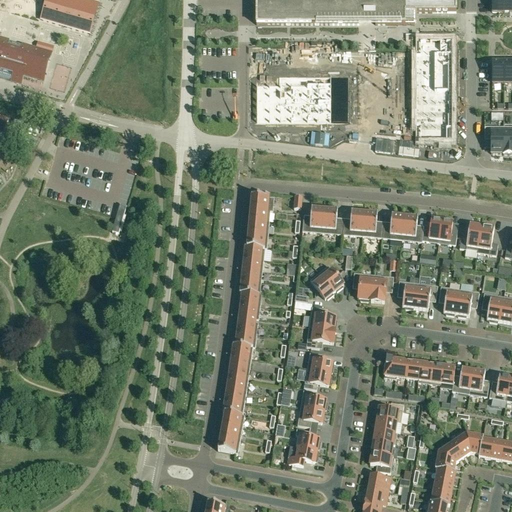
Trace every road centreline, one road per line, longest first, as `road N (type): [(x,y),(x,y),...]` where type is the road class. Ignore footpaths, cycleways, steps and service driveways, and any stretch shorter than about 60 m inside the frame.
road 1 (residential): [(202,466),(239,188),(511,212)]
road 2 (tertiary): [(158,466),(193,221),(195,173),(185,140)]
road 3 (tertiary): [(185,140),(141,461)]
road 4 (residential): [(333,490),(360,350),(371,339),(412,332),(511,347)]
road 5 (residential): [(185,140),(363,158)]
road 6 (residential): [(471,169),(474,0)]
road 7 (tertiary): [(189,0),(185,140)]
road 8 (residential): [(333,490),(202,466)]
road 9 (residential): [(199,485),(327,511)]
road 10 (residential): [(363,158),(363,35)]
